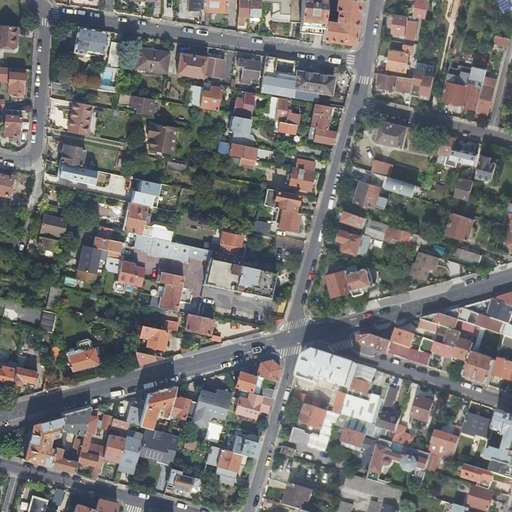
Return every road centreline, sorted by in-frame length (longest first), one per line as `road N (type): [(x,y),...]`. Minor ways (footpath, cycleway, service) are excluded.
road 1 (secondary): [(0,415),(294,337)]
road 2 (residential): [(365,59),(109,23)]
road 3 (residential): [(294,337),(355,103)]
road 4 (residential): [(511,405),(356,356),(330,329)]
road 5 (secondary): [(330,329),(511,280)]
road 6 (residential): [(247,511),(294,337)]
road 7 (residential): [(45,11),(39,144),(29,158),(0,155)]
road 8 (residential): [(355,103),(511,139)]
road 9 (residential): [(18,467),(137,499)]
